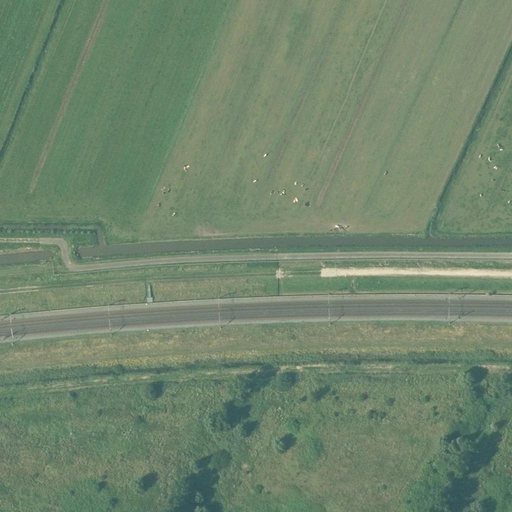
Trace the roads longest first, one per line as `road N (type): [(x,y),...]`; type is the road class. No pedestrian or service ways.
road 1 (track): [(511,345),(223,350),(0,368)]
road 2 (track): [(0,292),(220,277),(511,275)]
road 3 (unclassified): [(49,241),(61,244),(74,268),(306,255),(511,255)]
